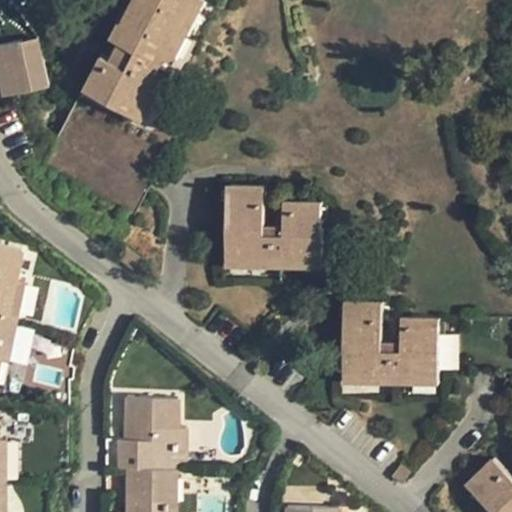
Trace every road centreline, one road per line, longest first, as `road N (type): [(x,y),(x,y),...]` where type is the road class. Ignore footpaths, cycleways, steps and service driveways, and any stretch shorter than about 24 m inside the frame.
road 1 (residential): [(124,285),(420,511)]
road 2 (residential): [(124,285),(90,368),(90,511)]
road 3 (residential): [(0,168),(44,218),(124,285)]
